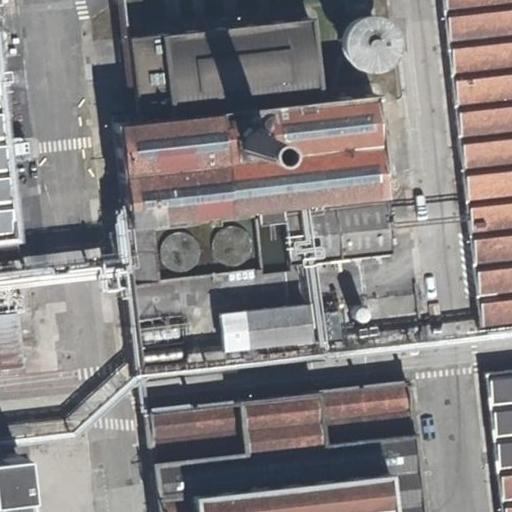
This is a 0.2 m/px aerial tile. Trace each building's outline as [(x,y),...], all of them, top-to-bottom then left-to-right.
[(511,0),(438,0),(477,339),(511,335),(511,0)] [(335,50),(340,61),(348,69),(359,74),(371,73),(382,67),(389,60),(393,49),(393,39),(388,28),(381,21),(371,16),(360,16),(349,19),(340,27),(335,39),(335,50)] [(162,39),(167,118),(119,123),(129,225),(383,199),(374,99),(319,105),(310,27),(162,39)] [(0,262),(21,260),(19,239),(0,76),(0,262)] [(389,257),(384,204),(283,214),(288,269),(389,257)] [(168,289),(161,230),(133,233),(139,291),(168,289)] [(306,344),(302,309),(241,315),(245,350),(306,344)] [(418,511),(404,383),(148,409),(159,511),(418,511)] [(496,511),(511,511),(511,383),(483,387),(496,511)] [(13,471),(0,472),(0,511),(31,511),(29,488),(15,490),(13,471)]
